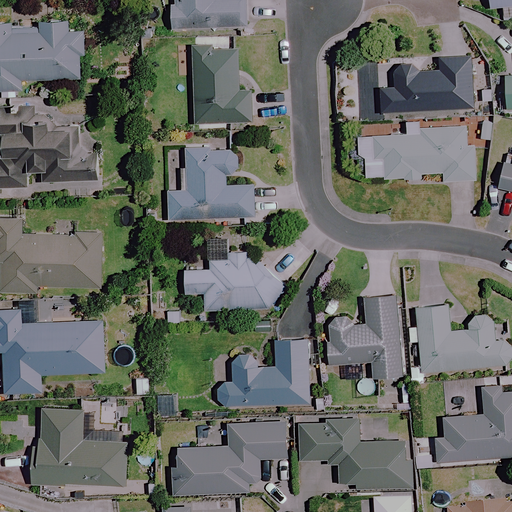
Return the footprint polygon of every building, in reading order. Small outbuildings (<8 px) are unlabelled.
[(172,0),(173,8),(168,8),(169,29),(243,27),(242,0),(172,0)] [(511,0),(485,0),(486,7),(501,6),(501,19),(511,18),(511,0)] [(67,29),(67,22),(0,23),(0,91),(23,91),(23,78),(81,76),(80,51),(83,51),(83,28),(67,29)] [(189,42),(191,125),(217,124),(218,128),(252,128),(251,91),(238,91),(237,49),(216,49),(216,42),(189,42)] [(398,83),(384,83),(385,109),(480,104),(478,51),(443,53),(444,66),(425,67),(416,59),(405,59),(397,68),(398,83)] [(511,75),(502,75),(502,110),(511,109),(511,75)] [(87,140),(87,126),(87,113),(35,115),(34,105),(0,105),(0,189),(29,189),(98,187),(96,139),(87,140)] [(418,126),(418,121),(404,120),(404,134),(373,133),(371,177),(420,178),(421,172),(441,172),(441,180),(474,181),(475,149),(464,149),(465,127),(418,126)] [(237,171),(236,143),(182,145),(184,189),(165,190),(167,220),(252,217),(251,184),(225,185),(224,171),(237,171)] [(511,155),(510,164),(499,162),(494,188),(511,191),(511,155)] [(21,218),(0,216),(0,290),(36,292),(37,285),(99,287),(101,233),(73,232),(73,236),(21,234),(21,218)] [(248,255),(248,248),(226,249),(226,258),(207,258),(207,269),(181,269),(181,294),(202,294),(203,308),(267,308),(285,287),(248,255)] [(399,375),(393,295),(361,297),(362,317),(323,320),(327,364),(369,361),(370,377),(399,375)] [(20,300),(20,308),(0,308),(0,351),(1,351),(2,393),(41,392),(40,374),(103,373),(102,321),(36,323),(36,300),(20,300)] [(447,331),(444,301),(415,304),(421,372),(508,364),(506,338),(493,339),(491,316),(469,318),(470,329),(447,331)] [(229,380),(216,380),(216,405),(307,404),(306,338),(282,338),(282,367),(252,367),(252,357),(228,357),(229,380)] [(511,385),(480,387),(481,414),(443,416),(443,436),(433,436),(435,463),(461,462),(461,458),(511,456),(511,385)] [(179,410),(178,392),(163,392),(164,411),(179,410)] [(81,408),(40,407),(39,438),(29,438),(28,484),(124,486),(125,442),(80,441),(81,408)] [(357,439),(357,418),(328,417),(328,423),(300,422),(299,460),(336,461),(335,482),(355,483),(355,487),(412,488),(413,441),(357,439)] [(286,457),(286,421),(225,422),(226,445),(172,446),(173,494),(249,493),(249,480),(259,480),(259,458),(286,457)] [(415,511),(415,497),(376,497),(375,511),(415,511)] [(511,511),(511,499),(451,504),(452,511),(511,511)]
